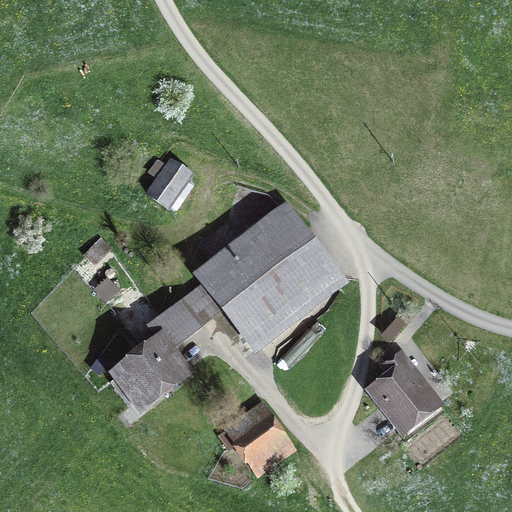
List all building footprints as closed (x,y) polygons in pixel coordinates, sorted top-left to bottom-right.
[(169,166),(148,196),(167,210),(188,179),(169,166)] [(164,349),(197,322),(188,311),(212,292),(257,348),(286,325),(279,317),(334,273),(289,216),(253,245),(254,246),(149,330),(157,340),(142,351),(146,356),(118,377),(142,407),(184,373),(164,349)] [(290,378),(296,402),(344,390),(334,344),(322,347),(327,369),(290,378)] [(388,366),(396,376),(375,393),(402,428),(432,404),(405,369),(409,366),(401,356),(388,366)] [(283,442),(276,446),(254,414),(231,430),(261,474),(291,453),(283,442)]
